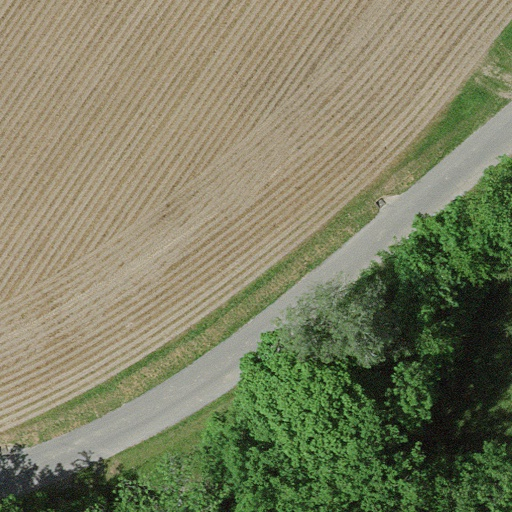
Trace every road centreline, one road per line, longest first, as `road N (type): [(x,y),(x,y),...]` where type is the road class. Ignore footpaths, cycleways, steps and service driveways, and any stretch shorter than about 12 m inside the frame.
road 1 (tertiary): [(511,127),(295,313),(194,386),(132,424),(0,482)]
road 2 (track): [(256,511),(216,497),(132,424)]
